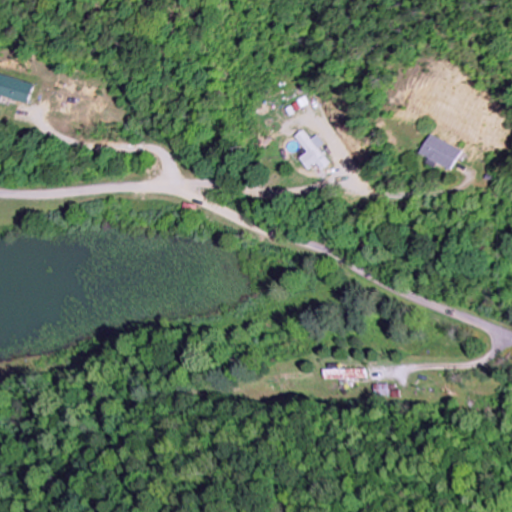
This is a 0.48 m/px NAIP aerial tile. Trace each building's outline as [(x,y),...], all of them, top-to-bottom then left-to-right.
[(0,74),(0,93),(36,104),(42,86),(1,73),(0,74)] [(303,112),(316,104),(311,97),(298,105),(303,112)] [(306,137),(319,152),(312,159),(323,171),(329,165),(334,170),(341,163),(328,149),(334,144),(327,135),(322,140),(313,131),(306,137)] [(474,152),(440,136),(431,154),(465,170),(474,152)] [(335,379),(335,381),(365,380),(365,369),(321,370),(322,379),(335,379)]
